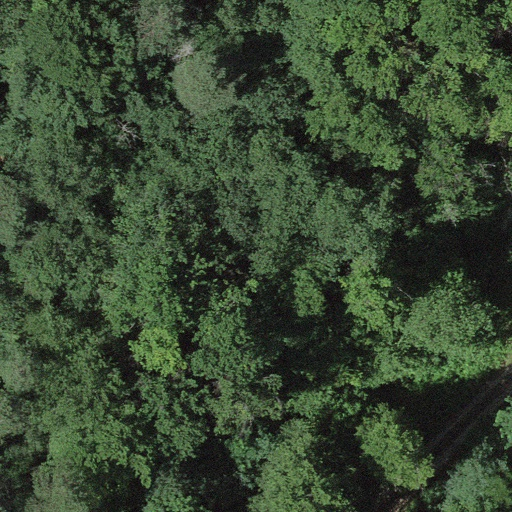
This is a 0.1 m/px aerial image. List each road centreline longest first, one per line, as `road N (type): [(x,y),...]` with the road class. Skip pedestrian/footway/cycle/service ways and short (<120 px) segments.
road 1 (track): [(511,378),(375,393),(80,446),(0,449)]
road 2 (track): [(391,511),(482,412),(511,392)]
